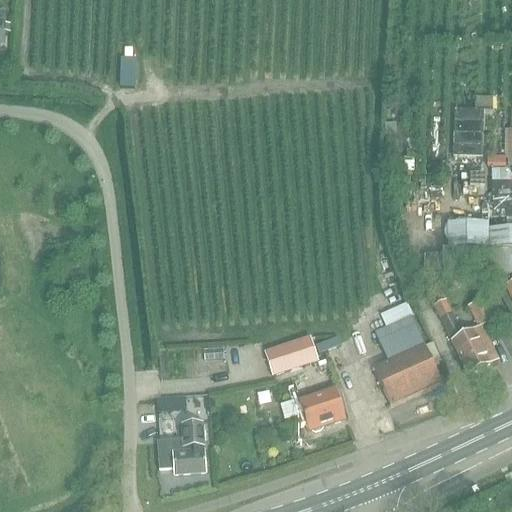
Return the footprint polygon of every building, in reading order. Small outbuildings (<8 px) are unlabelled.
[(120,59),(119,88),(135,89),(136,60),(120,59)] [(456,187),(475,188),(476,167),(458,166),(456,187)] [(494,175),(484,175),(484,191),(511,190),(511,168),(494,168),(494,175)] [(445,250),(439,250),(440,277),(483,261),(494,281),(511,274),(511,230),(485,231),(485,224),(445,225),(445,250)] [(373,307),(380,321),(407,309),(401,295),(373,307)] [(482,300),(468,307),(479,328),(481,327),(493,321),(482,300)] [(445,302),(433,308),(468,377),(498,362),(481,327),(479,328),(463,336),(445,302)] [(440,385),(424,348),(411,318),(374,335),(387,365),(373,371),(389,408),(440,385)] [(310,339),(264,354),(272,379),(318,363),(310,339)] [(308,434),(345,422),(335,391),(298,403),(308,434)] [(274,397),(279,411),(297,406),(293,392),(274,397)] [(168,400),(156,400),(157,414),(169,414),(168,400)] [(174,471),(174,477),(205,475),(202,425),(182,426),(183,441),(156,442),(158,472),(174,471)] [(511,478),(510,475),(503,479),(507,485),(511,482),(511,478)]
